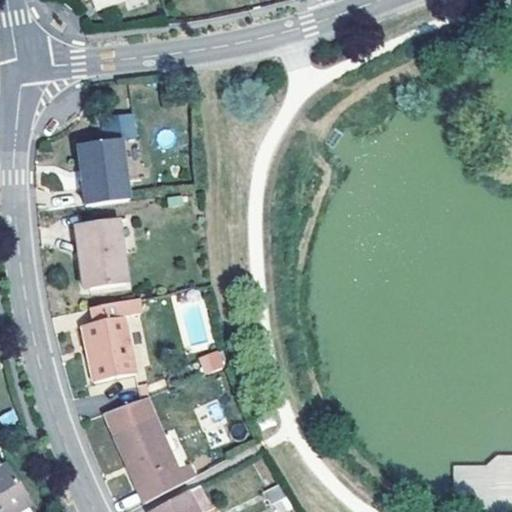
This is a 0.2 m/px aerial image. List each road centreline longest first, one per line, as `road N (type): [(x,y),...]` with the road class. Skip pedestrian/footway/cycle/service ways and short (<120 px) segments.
road 1 (tertiary): [(95,511),(60,430),(28,315),(15,219),(15,129)]
road 2 (residential): [(19,71),(204,49),(338,14)]
